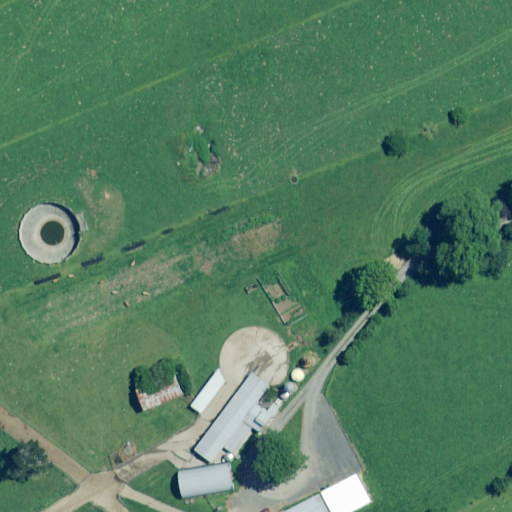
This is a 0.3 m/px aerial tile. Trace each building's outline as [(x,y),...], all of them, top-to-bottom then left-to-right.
[(25,253),(29,258),(33,261),(38,265),(43,267),(49,268),(54,268),(60,268),(66,266),(71,264),(75,260),(79,256),(82,251),(85,246),(86,240),(86,235),(86,229),(84,223),(81,218),(78,214),(74,210),(69,207),(64,204),(58,203),(52,203),(47,203),(41,205),(36,208),(31,211),(27,215),(24,220),(22,225),(21,231),(20,237),(21,242),(23,248),(25,253)] [(186,397),(177,376),(139,392),(147,413),(186,397)] [(271,388),(254,376),(198,452),(214,465),(227,448),(236,455),(255,429),(263,435),(281,411),(274,406),(263,398),(271,388)] [(236,492),(232,466),(181,474),(186,500),(194,498),(219,494),(236,492)] [(324,511),(317,498),(291,511),(324,511)]
